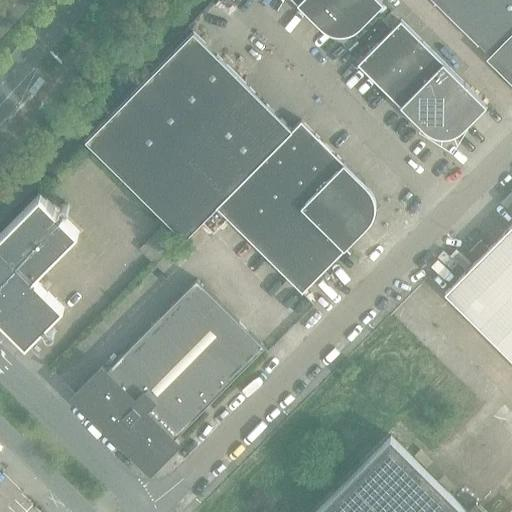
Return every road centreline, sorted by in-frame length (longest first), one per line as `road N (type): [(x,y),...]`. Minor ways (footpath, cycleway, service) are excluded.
road 1 (residential): [(159,511),(511,156)]
road 2 (unknown): [(42,356),(68,360),(191,248),(210,254),(262,299)]
road 3 (secondary): [(0,91),(84,0)]
